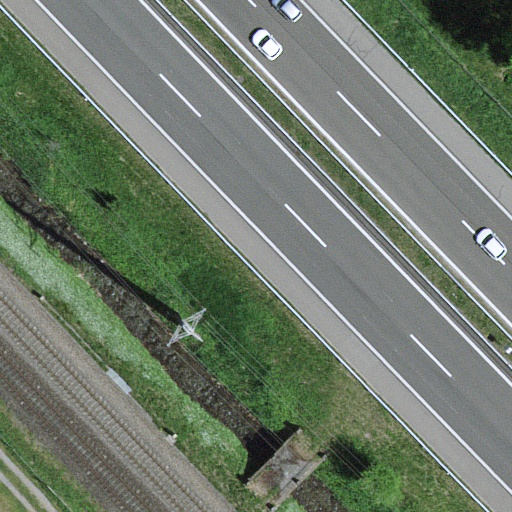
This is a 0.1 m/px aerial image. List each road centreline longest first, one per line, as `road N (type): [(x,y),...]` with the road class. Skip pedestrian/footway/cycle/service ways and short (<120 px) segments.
road 1 (motorway): [(82,0),(511,437)]
road 2 (motorway): [(511,265),(250,0)]
